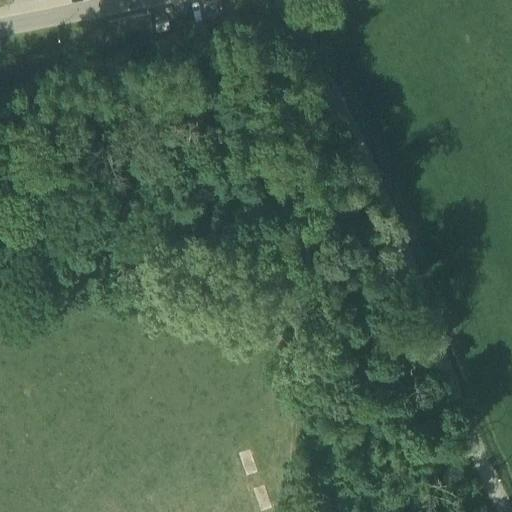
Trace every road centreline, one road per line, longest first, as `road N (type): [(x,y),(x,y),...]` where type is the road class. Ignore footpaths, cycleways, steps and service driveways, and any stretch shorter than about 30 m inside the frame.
road 1 (unclassified): [(287,0),(386,205),(480,457),(511,511)]
road 2 (residential): [(0,24),(121,0)]
